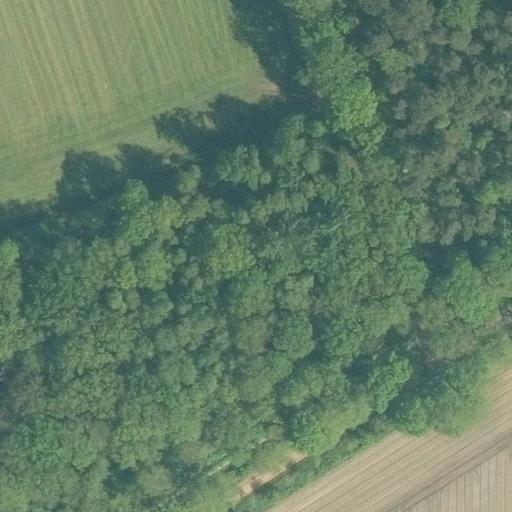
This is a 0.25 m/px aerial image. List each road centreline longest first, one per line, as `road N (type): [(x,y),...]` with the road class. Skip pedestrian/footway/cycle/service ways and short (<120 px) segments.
road 1 (track): [(441,357),(407,299),(301,0)]
road 2 (track): [(198,511),(441,357)]
